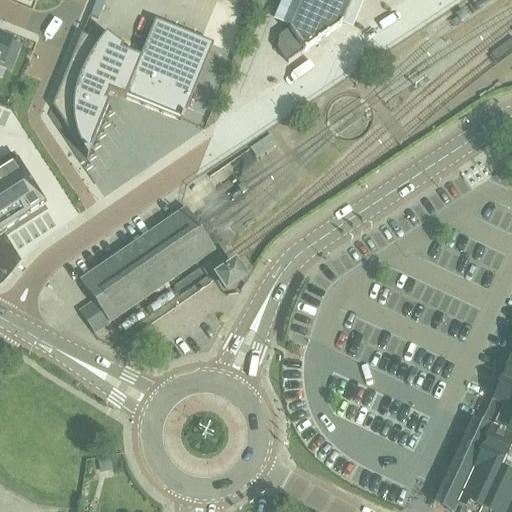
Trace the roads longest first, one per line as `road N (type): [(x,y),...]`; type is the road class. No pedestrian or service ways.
road 1 (unclassified): [(12,326),(49,264),(445,0)]
road 2 (tertiary): [(232,388),(284,273),(511,116)]
road 3 (tertiary): [(157,410),(12,326)]
